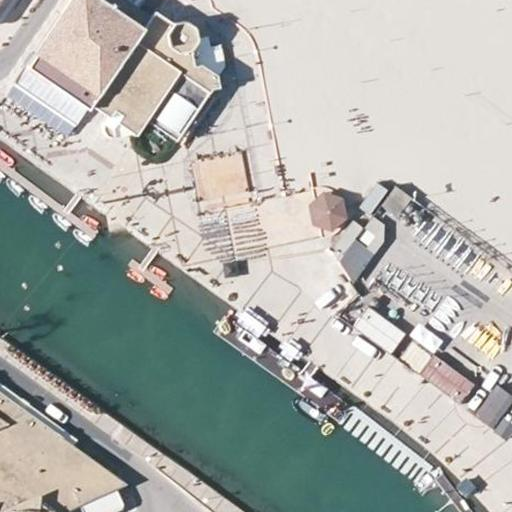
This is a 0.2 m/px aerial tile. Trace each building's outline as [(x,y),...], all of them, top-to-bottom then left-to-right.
[(99,0),(69,0),(62,12),(33,54),(97,94),(142,30),(99,0)] [(143,6),(138,13),(147,20),(152,13),(143,6)] [(183,59),(142,30),(97,94),(140,124),(140,120),(174,72),(183,59)] [(25,66),(33,72),(28,79),(28,83),(22,84),(24,92),(30,90),(31,94),(74,124),(97,94),(33,54),(25,66)] [(206,95),(174,72),(140,120),(171,142),(206,95)] [(340,195),(321,189),(306,203),(310,223),(330,229),(345,215),(340,195)] [(375,254),(355,239),(339,262),(353,284),(375,254)] [(368,304),(353,324),(389,350),(403,330),(368,304)] [(414,338),(400,357),(459,401),(473,383),(414,338)] [(0,382),(0,396),(38,424),(72,448),(79,439),(0,382)] [(511,400),(511,392),(498,382),(474,415),(507,440),(510,436),(511,436),(511,422),(501,415),(511,400)] [(0,460),(25,479),(64,507),(78,500),(114,484),(119,482),(72,448),(38,424),(0,396),(0,460)] [(0,474),(23,490),(53,511),(64,507),(25,479),(0,460),(0,474)] [(53,511),(23,490),(0,474),(0,511),(53,511)] [(114,484),(78,500),(83,511),(110,511),(121,507),(122,503),(114,484)]
